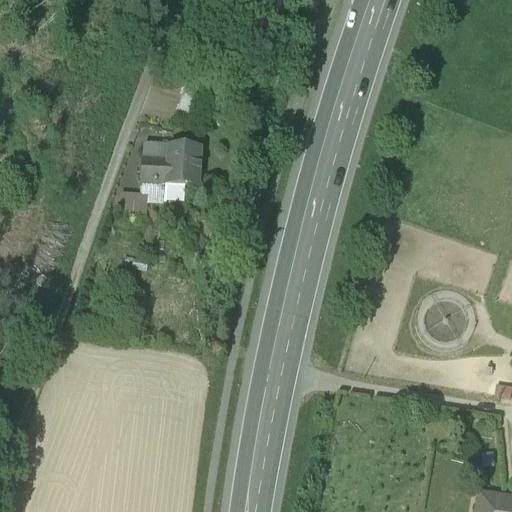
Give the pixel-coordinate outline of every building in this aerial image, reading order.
[(206,96),(184,90),(180,101),(203,108),(206,96)] [(203,108),(180,101),(174,124),(196,130),(203,108)] [(201,152),(167,150),(166,164),(164,188),(165,188),(163,204),(183,205),(184,189),(198,190),(201,152)] [(166,164),(142,163),(140,186),(164,188),(166,164)] [(146,199),(119,197),(118,218),(145,221),(146,199)] [(511,511),(511,503),(480,498),(477,511),(511,511)]
